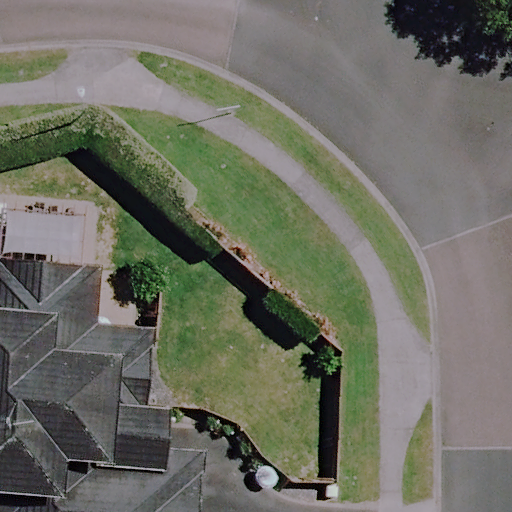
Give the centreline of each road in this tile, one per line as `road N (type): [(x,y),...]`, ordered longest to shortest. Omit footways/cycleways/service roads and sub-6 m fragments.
road 1 (residential): [(469,511),(464,149)]
road 2 (residential): [(464,149),(405,133),(352,100),(311,53),(285,0)]
